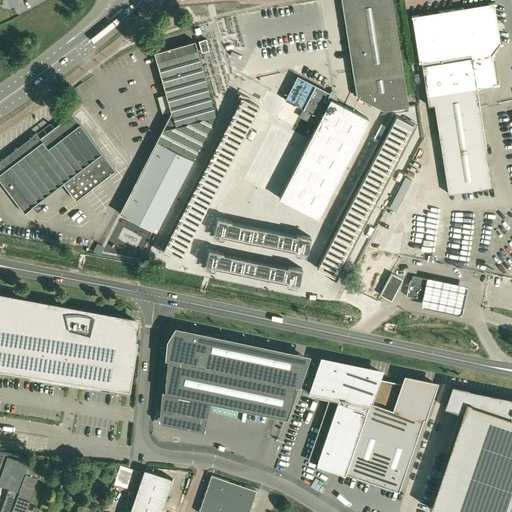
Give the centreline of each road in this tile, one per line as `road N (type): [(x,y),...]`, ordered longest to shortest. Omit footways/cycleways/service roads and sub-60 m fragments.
road 1 (primary): [(479,364),(160,298)]
road 2 (unclassified): [(160,298),(141,441),(153,456),(203,459)]
road 3 (secondary): [(0,104),(37,87),(143,0)]
road 4 (unclassified): [(203,459),(285,486),(327,511)]
